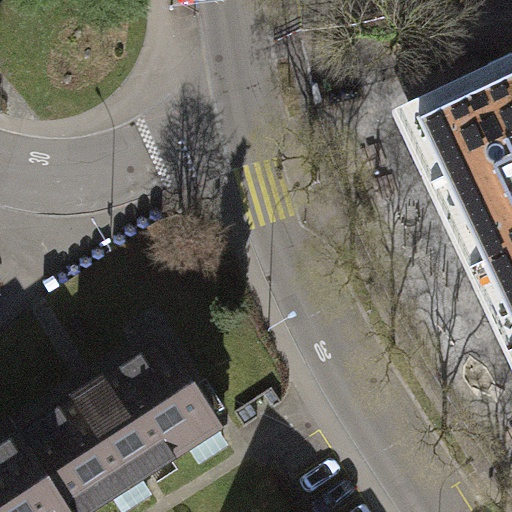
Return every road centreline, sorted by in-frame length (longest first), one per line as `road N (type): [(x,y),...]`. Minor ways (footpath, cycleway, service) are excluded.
road 1 (residential): [(250,129),(324,322),(446,511)]
road 2 (residential): [(0,174),(61,185),(250,129)]
road 3 (residential): [(231,0),(250,129)]
